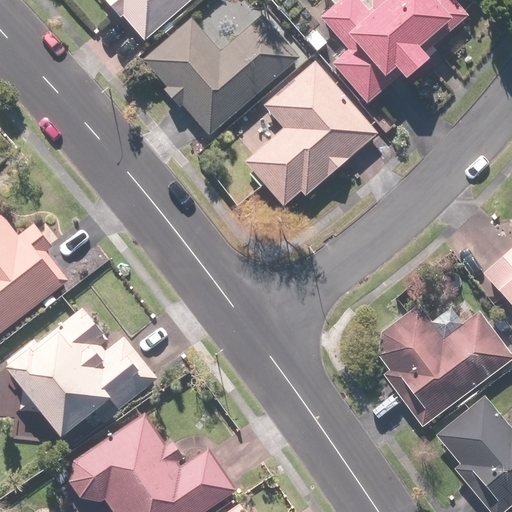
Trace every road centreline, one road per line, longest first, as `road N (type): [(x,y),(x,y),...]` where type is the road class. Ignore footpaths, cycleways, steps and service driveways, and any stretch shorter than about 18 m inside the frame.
road 1 (residential): [(252,336),(0,30)]
road 2 (residential): [(252,336),(389,224),(511,95)]
road 3 (residential): [(374,511),(252,336)]
